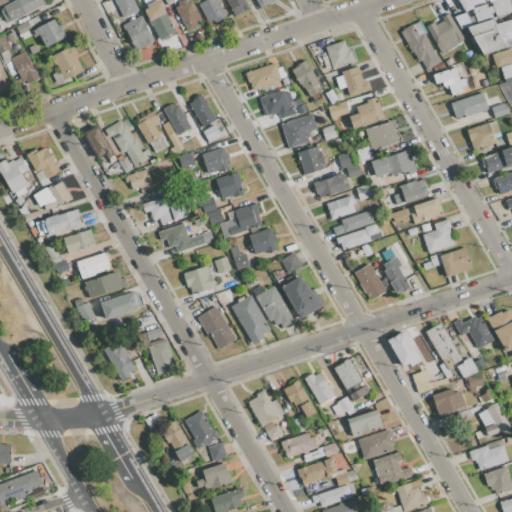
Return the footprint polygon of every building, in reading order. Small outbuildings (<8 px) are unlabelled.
[(1,11),(4,9),(3,7),(16,0),(45,0),(41,1),(43,5),(10,22),(9,20),(6,22),(1,11)] [(116,0),(120,8),(109,13),(104,4),(111,0),(116,0)] [(122,9),(117,0),(132,0),(133,3),(122,9)] [(146,5),(156,0),(158,0),(174,32),(159,40),(143,10),(148,8),(146,5)] [(187,0),(188,2),(190,0),(200,18),(196,20),(199,26),(187,32),(175,8),(179,6),(177,2),(177,0),(187,0)] [(215,23),(213,20),(208,23),(198,4),(205,0),(217,0),(226,17),(215,23)] [(243,9),(244,11),(234,16),(226,0),(244,0),(248,7),(243,9)] [(273,0),(274,1),(260,9),(255,0),(273,0)] [(472,9),(471,7),(486,3),(485,0),(488,0),(490,2),(495,0),(457,0),(464,11),(472,9)] [(492,20),(477,24),(472,9),(488,4),(488,6),(492,5),(491,2),(499,0),(508,0),(511,12),(495,17),(494,12),(490,13),(492,20)] [(433,22),(435,25),(443,21),(441,18),(448,13),(462,37),(456,41),(457,43),(440,53),(425,27),(433,22)] [(472,25),(467,27),(462,29),(454,16),(465,13),(472,25)] [(132,17),(133,19),(140,16),(153,41),(136,50),(123,25),(129,21),(128,20),(132,17)] [(46,47),(39,35),(36,36),(32,30),(54,19),(57,26),(59,25),(65,37),(46,47)] [(511,45),(505,48),(494,25),(511,19),(511,45)] [(483,55),(505,48),(494,25),(492,20),(477,24),(472,25),(467,27),(483,55)] [(412,53),(400,32),(403,31),(402,30),(412,24),(413,25),(420,21),(426,32),(423,34),(439,63),(426,70),(420,59),(418,60),(413,52),(412,53)] [(20,34),(16,27),(27,22),(30,29),(20,34)] [(10,48),(0,52),(0,37),(4,36),(10,48)] [(343,41),(346,51),(350,49),(354,61),(332,68),(325,47),(343,41)] [(37,51),(32,54),(28,48),(34,45),(37,51)] [(72,45),(77,55),(75,56),(82,70),(64,80),(51,56),(72,45)] [(511,62),(496,68),(491,54),(511,47),(511,62)] [(24,52),(38,78),(25,85),(11,59),(24,52)] [(304,60),(319,83),(315,85),(319,91),(310,97),(304,87),(302,88),(291,70),(297,66),(297,65),(304,60)] [(284,77),(275,80),(276,83),(253,91),(249,81),(247,82),(244,73),(274,63),(276,68),(280,67),(284,77)] [(0,64),(1,66),(0,67),(9,84),(0,88),(0,91),(1,93),(0,93),(0,64)] [(334,78),(342,75),(341,72),(357,66),(361,79),(363,78),(364,81),(367,80),(370,89),(365,91),(349,96),(346,87),(338,89),(334,78)] [(435,84),(432,75),(455,68),(457,76),(459,80),(464,78),(466,86),(461,88),(462,92),(450,96),(447,85),(443,86),(442,82),(435,84)] [(281,80),(286,77),(289,83),(283,86),(281,80)] [(278,112),(265,116),(259,98),(283,90),(285,93),(288,92),(295,113),(280,118),(278,112)] [(331,90),(337,100),(328,106),(322,95),(331,90)] [(486,109),(458,118),(458,117),(454,118),(450,103),(481,93),(486,109)] [(189,104),(193,102),(192,100),(201,94),(216,120),(203,127),(189,104)] [(352,128),(348,117),(357,114),(355,107),(366,103),(366,101),(375,98),(376,100),(377,100),(383,118),(352,128)] [(348,112),(331,118),(327,107),(345,101),(348,112)] [(494,118),(491,107),(503,103),(509,113),(494,118)] [(176,135),(161,110),(171,104),(173,107),(177,104),(191,127),(176,135)] [(138,123),(137,120),(153,110),(159,119),(151,123),(157,132),(158,131),(167,145),(155,153),(149,143),(147,144),(136,125),(138,123)] [(308,131),(310,136),(307,137),(309,142),(289,149),(280,124),(311,114),(316,129),(308,131)] [(122,153),(111,136),(108,138),(104,130),(120,120),(123,125),(125,124),(133,138),(134,137),(140,147),(138,148),(140,153),(146,150),(149,155),(144,159),(145,160),(134,167),(124,151),(122,153)] [(167,121),(184,149),(177,153),(160,126),(167,121)] [(371,151),(364,130),(391,121),(398,142),(371,151)] [(495,121),(502,141),(503,146),(492,149),(490,145),(473,150),(466,130),(495,121)] [(97,159),(82,134),(96,125),(114,154),(106,159),(104,155),(97,159)] [(213,125),(220,137),(209,143),(202,132),(213,125)] [(324,140),(321,129),(333,125),(336,136),(324,140)] [(323,164),(322,164),(324,168),(304,175),(297,153),(316,146),(318,151),(319,150),(323,164)] [(368,146),(372,158),(357,163),(355,156),(357,155),(356,150),(368,146)] [(511,165),(487,174),(485,167),(483,168),(479,157),(511,146),(511,165)] [(28,158),(26,155),(35,150),(37,153),(44,148),(46,150),(47,149),(55,162),(53,163),(58,171),(48,178),(42,168),(35,172),(27,159),(28,158)] [(223,148),(227,157),(224,158),(228,169),(219,171),(218,169),(207,173),(201,155),(223,148)] [(411,157),(415,170),(410,171),(410,169),(390,175),(387,164),(385,158),(407,151),(409,157),(411,157)] [(341,168),(337,157),(347,154),(354,164),(345,167),(341,168)] [(20,157),(27,170),(20,174),(26,184),(11,192),(0,173),(0,162),(4,160),(6,163),(12,159),(13,161),(20,157)] [(125,157),(132,169),(125,173),(117,161),(125,157)] [(385,158),(370,163),(375,177),(387,173),(385,165),(387,164),(385,158)] [(349,178),(345,167),(354,164),(356,163),(362,174),(349,178)] [(132,189),(127,175),(146,169),(153,188),(140,192),(139,187),(132,189)] [(511,189),(499,194),(497,188),(494,189),(491,179),(511,172),(511,189)] [(237,173),(240,183),(238,183),(242,194),(233,197),(232,194),(221,198),(215,180),(237,173)] [(319,198),(317,193),(316,193),(313,183),(339,175),(339,176),(343,175),(348,188),(319,198)] [(392,196),(401,193),(399,186),(424,178),(426,187),(425,187),(428,195),(405,202),(405,204),(396,207),(392,196)] [(60,182),(69,197),(58,204),(47,187),(51,184),(53,186),(60,182)] [(358,200),(355,188),(368,184),(372,195),(358,200)] [(330,220),(325,204),(350,195),(355,212),(330,220)] [(166,196),(168,204),(182,200),(187,216),(161,224),(159,218),(152,220),(149,211),(144,213),(141,204),(166,196)] [(212,198),(215,210),(204,213),(200,201),(212,198)] [(414,212),(412,206),(435,198),(437,205),(440,204),(442,210),(439,211),(440,213),(433,215),(434,217),(413,224),(409,213),(414,212)] [(256,203),(260,214),(257,215),(261,225),(223,237),(219,223),(228,220),(226,213),(256,203)] [(80,224),(62,230),(57,215),(76,209),(78,215),(77,216),(80,224)] [(223,221),(210,225),(206,213),(219,209),(223,221)] [(41,218),(26,222),(24,215),(38,210),(41,218)] [(340,220),(370,211),(374,223),(344,233),(344,232),(334,235),(332,228),(341,225),(340,220)] [(62,230),(57,215),(57,214),(34,222),(39,236),(44,234),(45,236),(62,231),(62,230)] [(95,217),(97,224),(86,228),(83,220),(95,217)] [(196,226),(194,220),(203,217),(204,223),(196,226)] [(433,224),(448,219),(450,227),(448,228),(454,245),(428,253),(422,235),(435,230),(433,224)] [(175,246),(169,248),(166,239),(160,240),(158,232),(183,224),(188,238),(201,234),(204,244),(177,253),(175,246)] [(337,243),(335,238),(376,225),(380,237),(342,249),(340,242),(337,243)] [(417,233),(407,236),(406,230),(415,227),(417,233)] [(269,228),(272,235),(275,234),(277,241),(274,242),(276,250),(266,253),(265,250),(254,254),(252,250),(250,251),(248,244),(250,243),(248,235),(269,228)] [(67,253),(62,238),(90,229),(95,244),(67,253)] [(403,232),(407,240),(402,242),(399,234),(403,232)] [(51,244),(60,257),(51,260),(41,246),(51,244)] [(244,253),(248,265),(236,269),(229,247),(236,245),(239,254),(244,253)] [(439,256),(465,247),(472,268),(445,277),(439,256)] [(95,275),(81,280),(78,270),(75,271),(73,265),(76,264),(76,262),(105,252),(110,268),(94,273),(95,275)] [(288,275),(279,260),(293,252),(302,266),(288,275)] [(217,273),(213,261),(226,256),(230,269),(217,273)] [(398,267),(410,288),(405,291),(403,288),(395,292),(382,271),(385,270),(382,265),(396,256),(401,265),(398,267)] [(67,269),(56,272),(54,264),(65,261),(67,269)] [(359,284),(360,283),(354,272),(368,264),(384,292),(370,300),(366,293),(365,293),(359,284)] [(206,266),(208,274),(210,273),(214,287),(192,294),(190,287),(187,287),(183,273),(206,266)] [(89,298),(84,282),(117,271),(120,278),(125,277),(127,285),(119,287),(119,289),(89,298)] [(299,276),(303,282),(304,281),(310,291),(313,289),(323,305),(300,318),(290,302),(281,286),(299,276)] [(384,289),(380,281),(385,278),(389,286),(384,289)] [(254,297),(251,291),(260,286),(263,291),(273,286),(293,321),(282,327),(280,323),(275,326),(271,319),(267,322),(253,298),(254,297)] [(100,303),(132,292),(137,308),(105,318),(100,303)] [(252,344),(230,307),(237,303),(236,300),(241,296),(243,299),(249,296),(269,330),(261,334),(263,337),(252,344)] [(80,298),(82,304),(74,306),(72,300),(80,298)] [(94,316),(82,320),(74,306),(82,304),(86,303),(94,316)] [(219,349),(209,333),(206,334),(196,317),(216,306),(235,339),(219,349)] [(509,309),(511,314),(511,348),(505,351),(485,318),(500,312),(501,313),(509,309)] [(475,319),(479,316),(493,339),(478,348),(467,331),(460,335),(452,323),(459,319),(461,323),(474,316),(475,319)] [(145,332),(139,334),(135,322),(142,320),(145,332)] [(441,359),(425,332),(440,323),(461,359),(453,363),(448,355),(441,359)] [(148,341),(145,333),(159,328),(162,336),(148,341)] [(402,366),(387,341),(403,331),(420,360),(410,366),(408,363),(402,366)] [(164,339),(165,341),(166,340),(175,369),(156,375),(147,347),(156,344),(155,341),(164,339)] [(101,347),(113,340),(117,347),(120,345),(134,369),(127,373),(129,376),(121,381),(101,347)] [(462,361),(468,357),(477,373),(462,377),(456,367),(463,363),(462,361)] [(481,358),(486,367),(479,371),(473,362),(481,358)] [(345,390),(332,368),(342,363),(342,361),(346,359),(347,360),(349,359),(361,381),(345,390)] [(450,375),(445,378),(438,365),(443,362),(450,375)] [(414,382),(426,378),(423,370),(419,371),(419,372),(415,373),(415,374),(411,375),(414,382)] [(320,372),(327,385),(329,383),(332,388),(330,389),(334,396),(319,405),(303,378),(311,373),(313,376),(320,372)] [(464,378),(477,374),(484,383),(474,387),(475,390),(468,392),(464,378)] [(417,393),(414,382),(426,378),(428,383),(435,380),(435,381),(445,378),(447,384),(417,393)] [(297,380),(314,412),(306,417),(302,410),(298,413),(292,401),(289,402),(282,389),(297,380)] [(350,402),(347,396),(366,385),(369,392),(350,402)] [(430,396),(452,389),(453,393),(460,391),(465,406),(436,415),(430,396)] [(484,403),(480,396),(485,393),(484,391),(486,389),(492,397),(484,403)] [(257,397),(256,395),(263,391),(270,403),(274,400),(283,415),(261,427),(247,402),(257,397)] [(336,402),(347,396),(352,407),(351,408),(353,411),(347,415),(345,411),(342,413),(341,412),(335,415),(330,407),(337,404),(336,402)] [(495,403),(510,428),(499,432),(494,424),(485,409),(495,403)] [(351,437),(346,419),(375,410),(381,427),(351,437)] [(195,439),(184,420),(200,411),(211,430),(213,429),(218,437),(210,442),(211,443),(207,446),(206,444),(197,449),(192,440),(195,439)] [(300,416),(306,427),(298,431),(292,420),(300,416)] [(187,444),(174,452),(168,440),(166,441),(160,430),(166,427),(165,425),(174,420),(187,444)] [(277,424),(282,435),(271,441),(263,428),(272,423),(274,426),(277,424)] [(499,432),(494,424),(484,427),(487,436),(499,432)] [(392,450),(363,459),(356,440),(389,429),(393,444),(390,445),(392,450)] [(309,438),(314,437),(317,447),(286,457),(284,451),(283,452),(280,442),(308,433),(309,438)] [(475,459),(471,460),(468,452),(499,441),(501,446),(502,446),(507,460),(478,470),(475,459)] [(208,448),(222,443),(226,457),(212,462),(210,454),(208,448)] [(326,457),(322,446),(333,443),(336,454),(326,457)] [(0,463),(0,444),(9,445),(9,463),(0,463)] [(193,454),(180,462),(174,452),(187,444),(193,454)] [(383,483),(376,459),(399,452),(402,461),(397,463),(399,470),(409,467),(412,476),(390,483),(389,481),(383,483)] [(212,462),(202,465),(200,457),(210,454),(212,462)] [(335,473),(330,474),(331,477),(321,480),(321,479),(303,485),(300,477),(298,478),(296,470),(331,459),(335,473)] [(204,487),(198,489),(195,481),(202,479),(200,474),(203,474),(201,470),(223,463),(226,473),(228,473),(231,481),(205,489),(204,487)] [(493,489),(491,489),(489,485),(486,486),(482,474),(505,467),(511,489),(495,495),(493,489)] [(337,487),(334,476),(337,475),(336,472),(344,469),(345,472),(351,470),(358,480),(337,487)] [(0,483),(37,470),(42,484),(25,491),(26,494),(23,495),(24,496),(16,499),(16,498),(0,503),(0,483)] [(308,493),(347,483),(344,474),(305,484),(308,493)] [(419,480),(421,486),(417,487),(419,492),(422,491),(423,495),(424,495),(427,503),(403,511),(395,488),(419,480)] [(321,507),(319,501),(313,503),(311,496),(347,485),(351,498),(321,507)] [(214,511),(210,498),(239,489),(242,498),(239,499),(241,506),(221,511),(214,511)] [(502,511),(499,501),(506,499),(506,500),(511,498),(511,511),(502,511)] [(348,502),(350,511),(320,511),(348,502)]
